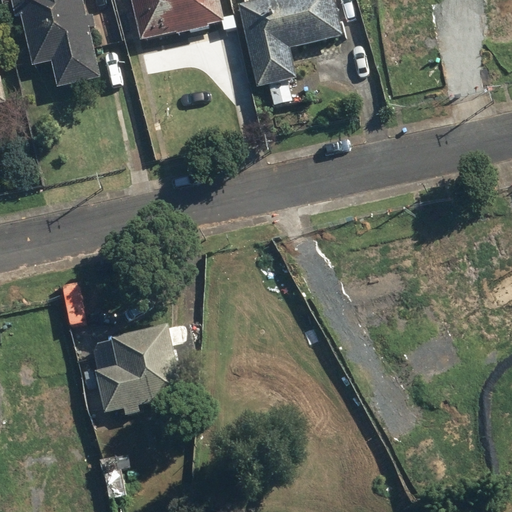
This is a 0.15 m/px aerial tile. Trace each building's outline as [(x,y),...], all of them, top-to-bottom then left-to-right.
[(20,0),(39,66),(56,61),(65,94),(105,83),(82,0),(20,0)] [(136,0),(147,46),(231,27),(224,0),(136,0)] [(345,44),(336,0),(270,0),(240,6),(250,58),(252,58),(259,90),(303,82),(297,53),(345,44)] [(389,0),(389,37),(399,37),(400,62),(465,52),(457,0),(389,0)] [(511,0),(488,0),(494,20),(511,15),(511,0)] [(511,244),(463,256),(476,316),(511,308),(511,244)] [(438,306),(432,277),(425,279),(418,248),(349,262),(351,270),(330,275),(338,311),(358,307),(362,322),(438,306)] [(189,398),(169,332),(98,353),(118,419),(189,398)] [(0,396),(12,454),(34,449),(36,456),(55,452),(53,445),(88,438),(75,378),(0,393),(0,396)] [(429,418),(391,440),(423,494),(461,471),(429,418)] [(121,457),(86,465),(95,505),(130,497),(121,457)]
